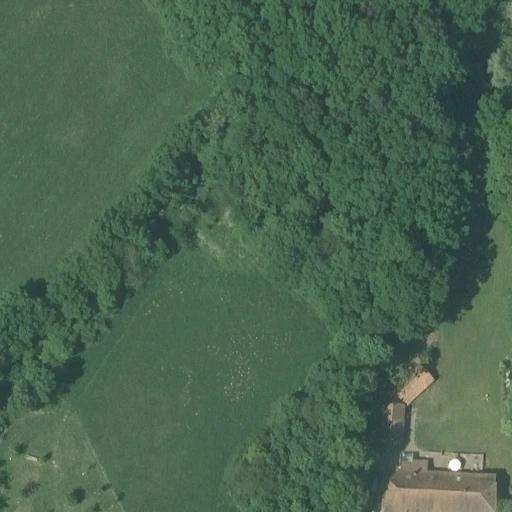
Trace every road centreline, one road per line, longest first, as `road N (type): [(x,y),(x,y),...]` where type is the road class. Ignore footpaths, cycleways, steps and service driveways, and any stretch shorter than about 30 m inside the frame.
road 1 (track): [(235,97),(332,215),(363,269),(370,293),(358,511)]
road 2 (track): [(152,0),(235,97)]
